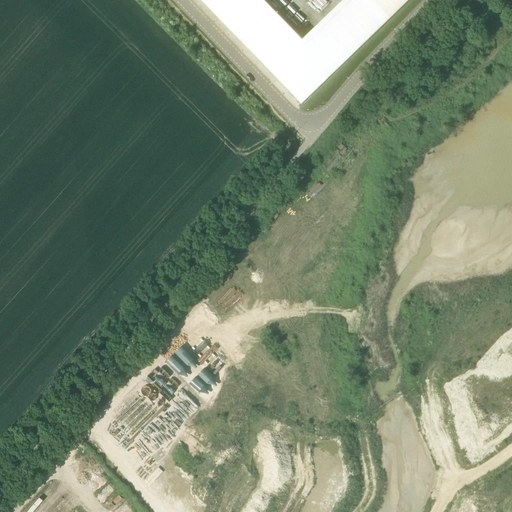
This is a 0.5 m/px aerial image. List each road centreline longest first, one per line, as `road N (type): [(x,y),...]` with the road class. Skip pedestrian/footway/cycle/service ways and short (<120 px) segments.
road 1 (unclassified): [(319,122),(298,122),(182,0)]
road 2 (unclassified): [(319,122),(435,0)]
